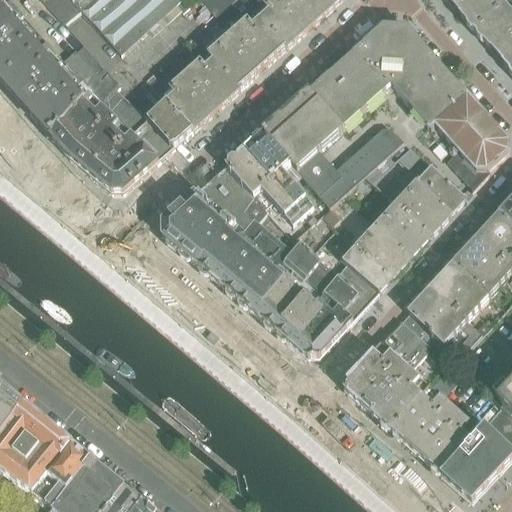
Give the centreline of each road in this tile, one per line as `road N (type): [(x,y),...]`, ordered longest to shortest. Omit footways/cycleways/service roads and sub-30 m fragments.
road 1 (residential): [(301,415),(511,184)]
road 2 (residential): [(301,415),(100,244)]
road 3 (residential): [(389,0),(190,171)]
road 4 (residential): [(0,360),(185,511)]
road 5 (residential): [(511,121),(401,0)]
road 6 (residential): [(413,511),(301,415)]
road 7 (residential): [(100,244),(0,151)]
